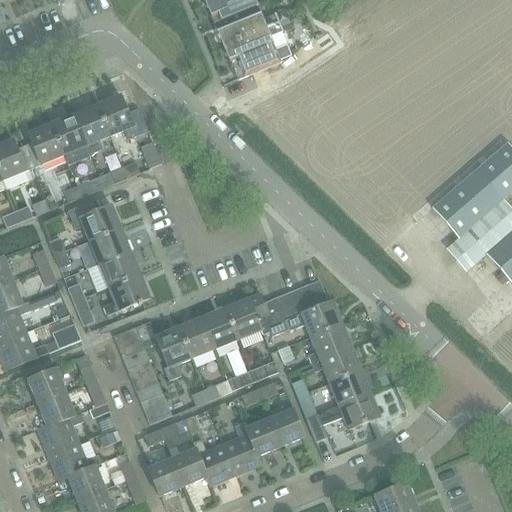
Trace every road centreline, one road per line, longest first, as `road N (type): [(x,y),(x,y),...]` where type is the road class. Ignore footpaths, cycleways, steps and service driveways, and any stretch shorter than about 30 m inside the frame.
road 1 (tertiary): [(292,209),(108,35),(81,36),(0,69)]
road 2 (residential): [(511,67),(340,189),(292,209)]
road 3 (residential): [(259,511),(414,445),(468,381)]
road 4 (tertiary): [(468,381),(292,209)]
road 5 (residential): [(292,209),(197,250),(164,170)]
